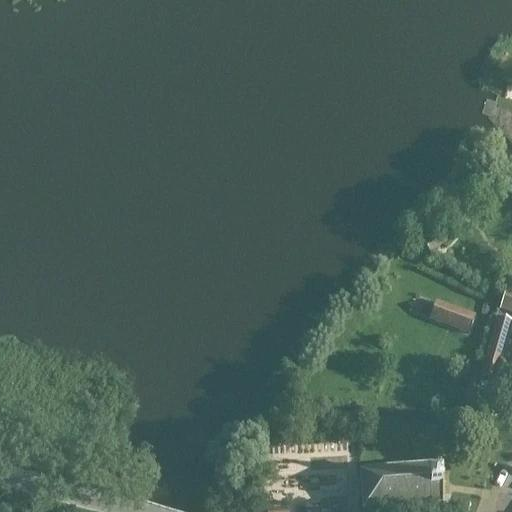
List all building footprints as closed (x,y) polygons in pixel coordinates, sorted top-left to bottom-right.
[(445,245),(440,237),(423,249),(428,257),(445,245)] [(511,317),(511,295),(507,294),(500,314),(511,317)] [(470,338),(476,321),(437,305),(431,321),(470,338)] [(511,388),(511,325),(498,321),(481,379),(494,383),(511,388)] [(441,474),(443,472),(441,470),(439,472),(426,473),(425,471),(423,472),(423,473),(410,474),(410,472),(407,473),(407,474),(394,475),(394,473),(391,473),(391,475),(378,476),(378,474),(375,474),(375,476),(362,477),(360,475),(358,478),(361,479),(361,490),(359,490),(359,493),(361,493),(362,502),(360,502),(360,505),(362,504),(361,511),(445,511),(446,511),(444,510),(443,500),(446,500),(446,497),(443,497),(442,487),(445,487),(445,484),(442,484),(441,474)]
